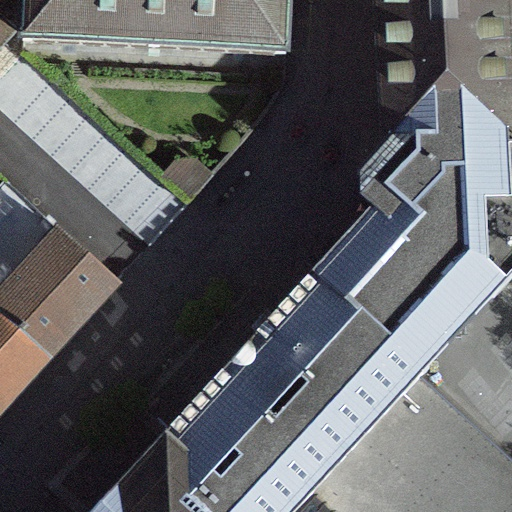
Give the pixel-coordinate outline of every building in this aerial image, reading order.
[(21,0),(19,45),(283,60),(286,0),(21,0)] [(511,0),(382,0),(390,141),(511,133),(511,0)] [(511,511),(511,468),(424,375),(474,320),(511,278),(511,133),(390,141),(372,161),(355,178),(357,203),(369,214),(352,233),(162,439),(241,511),(298,511),(310,500),(322,511),(511,511)] [(0,237),(25,210),(7,193),(0,199),(0,237)] [(0,409),(32,375),(46,359),(83,318),(114,285),(58,234),(0,296),(0,409)] [(322,511),(310,500),(298,511),(241,511),(162,439),(94,511),(322,511)]
